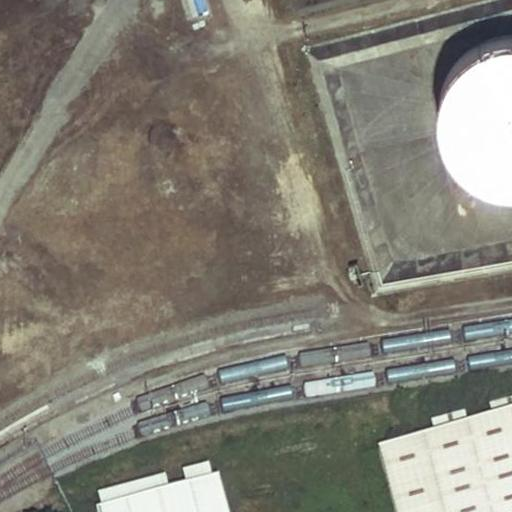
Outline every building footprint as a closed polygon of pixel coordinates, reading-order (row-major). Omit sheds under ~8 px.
[(468,170),(476,175),(480,178),(487,181),(492,183),(504,186),(511,186),(511,34),(507,35),(500,36),(493,38),(486,40),(480,43),(475,46),(470,50),(461,57),(457,62),(453,67),(449,73),(446,78),(442,89),(441,95),(440,101),(439,108),(440,120),(441,126),(442,132),(445,139),(448,146),(451,152),(456,158),(463,166),(468,170)] [(511,402),(492,407),(494,418),(511,414),(511,402)] [(377,446),(392,511),(511,511),(511,414),(494,418),(468,425),(434,432),(377,446)] [(432,422),(434,432),(468,425),(465,414),(432,422)] [(185,482),(188,494),(213,488),(211,475),(185,482)] [(103,503),(105,511),(109,511),(170,498),(167,486),(108,500),(103,503)] [(226,511),(220,486),(213,488),(188,494),(170,498),(109,511),(226,511)]
